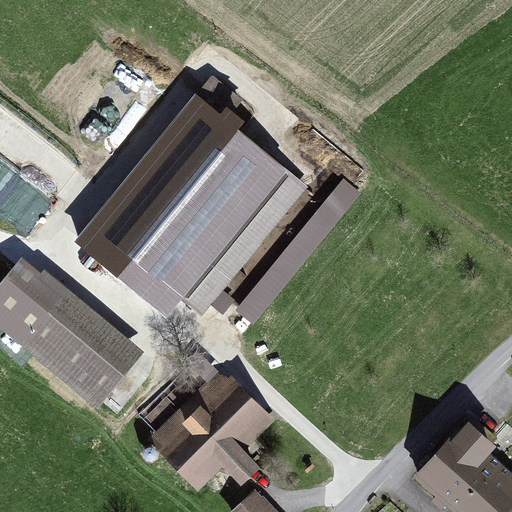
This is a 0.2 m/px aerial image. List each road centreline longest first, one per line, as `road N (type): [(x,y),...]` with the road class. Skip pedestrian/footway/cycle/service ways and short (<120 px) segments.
road 1 (track): [(0,237),(366,486)]
road 2 (unclassified): [(511,348),(339,511)]
